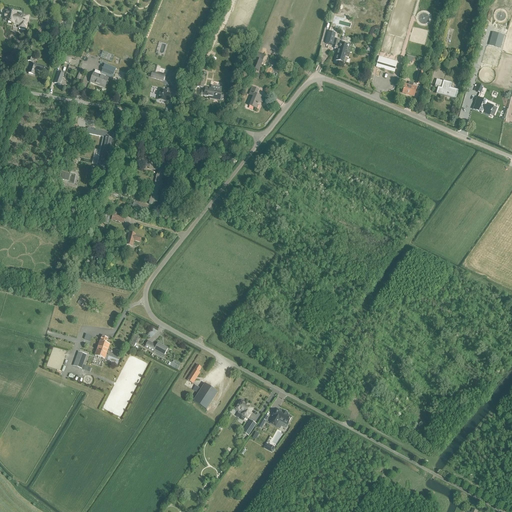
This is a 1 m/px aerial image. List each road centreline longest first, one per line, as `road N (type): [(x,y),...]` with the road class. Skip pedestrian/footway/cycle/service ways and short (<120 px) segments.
road 1 (unclassified): [(502,511),(150,314),(145,294),(152,277),(262,136)]
road 2 (track): [(511,507),(211,340)]
road 3 (unclassified): [(511,157),(319,77),(262,136)]
road 4 (unclassified): [(0,87),(262,136)]
